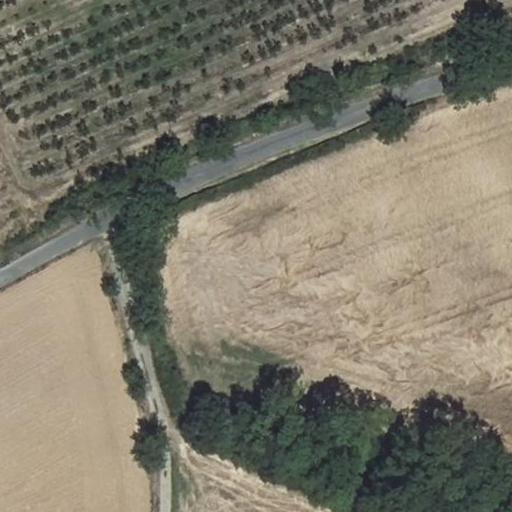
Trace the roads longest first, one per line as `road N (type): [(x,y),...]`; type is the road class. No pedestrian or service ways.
road 1 (unclassified): [(0,274),(97,221),(511,55)]
road 2 (track): [(160,511),(162,443),(97,221)]
